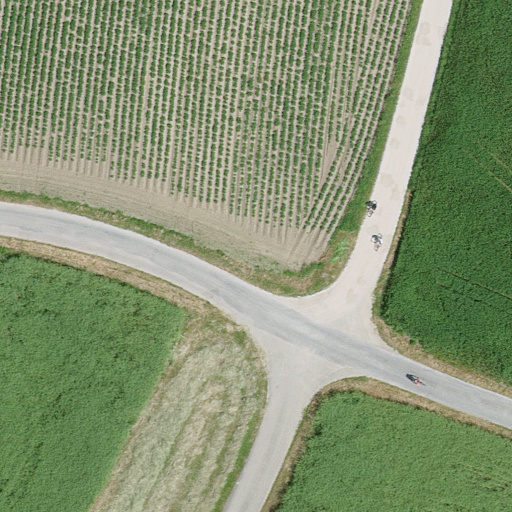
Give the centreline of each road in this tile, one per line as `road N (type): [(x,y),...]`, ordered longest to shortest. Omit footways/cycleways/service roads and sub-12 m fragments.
road 1 (track): [(437,0),(374,240),(321,343)]
road 2 (unclassified): [(0,216),(126,246),(321,343)]
road 3 (unclassified): [(321,343),(511,414)]
road 4 (residential): [(321,343),(239,511)]
